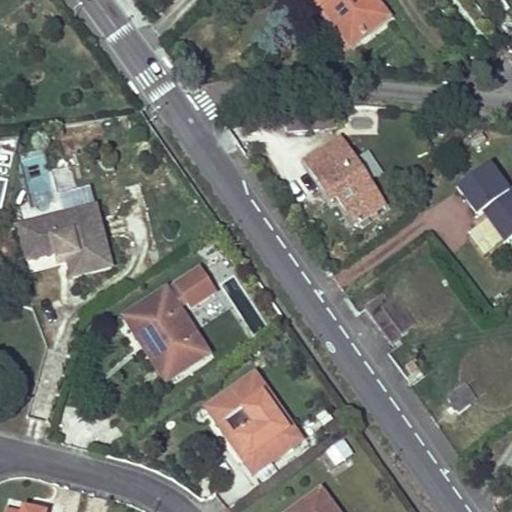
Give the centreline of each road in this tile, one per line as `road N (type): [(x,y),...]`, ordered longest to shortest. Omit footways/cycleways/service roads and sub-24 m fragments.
road 1 (tertiary): [(180,116),(458,511)]
road 2 (residential): [(511,100),(348,86),(246,89),(180,116)]
road 3 (residential): [(0,450),(148,489),(184,511)]
road 4 (tertiary): [(86,0),(180,116)]
